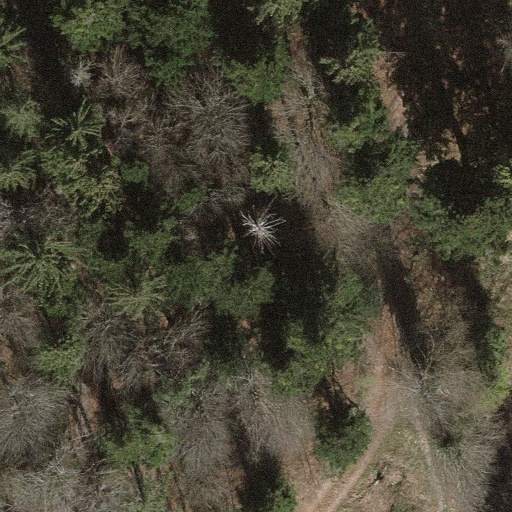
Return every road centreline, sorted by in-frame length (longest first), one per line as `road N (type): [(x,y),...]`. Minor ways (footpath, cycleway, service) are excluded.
road 1 (track): [(318,511),(381,433),(396,361),(388,177),(400,114),(440,72),(511,45)]
road 2 (track): [(88,511),(90,332),(50,102),(14,0)]
